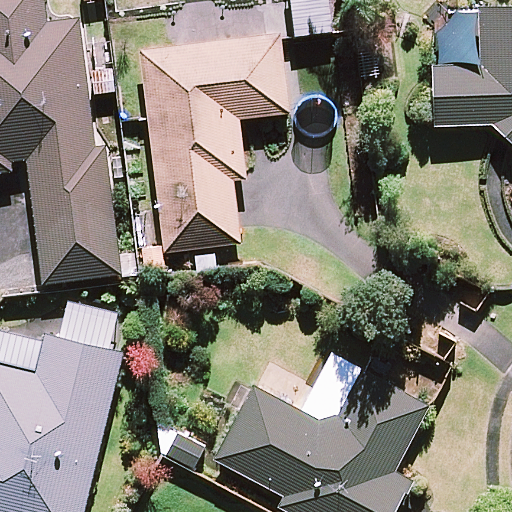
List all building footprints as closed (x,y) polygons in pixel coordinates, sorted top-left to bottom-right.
[(0,0),(0,171),(9,171),(8,159),(26,157),(40,282),(118,274),(98,92),(87,94),(79,19),(45,23),(42,0),(0,0)] [(511,3),(432,6),(435,123),(490,122),(511,141),(511,3)] [(287,111),(279,35),(140,49),(160,249),(238,241),(232,178),(243,177),(237,116),(287,111)] [(107,315),(50,301),(41,338),(16,332),(10,360),(0,357),(0,511),(80,511),(120,352),(99,347),(107,315)] [(427,403),(338,357),(308,413),(252,384),(214,457),(284,493),(278,504),(294,511),(389,511),(408,477),(392,469),(427,403)]
